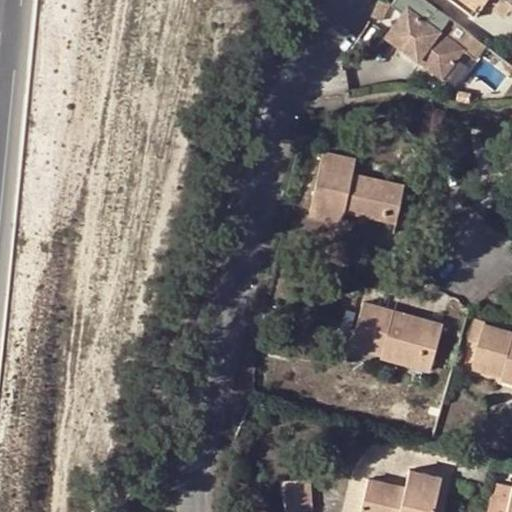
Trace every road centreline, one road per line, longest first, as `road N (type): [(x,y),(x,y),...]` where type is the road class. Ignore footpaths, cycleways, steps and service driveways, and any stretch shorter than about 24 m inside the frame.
road 1 (residential): [(205,511),(214,406),(257,197),(288,101),(342,0)]
road 2 (track): [(65,511),(194,0)]
road 3 (trunk): [(0,269),(25,0)]
